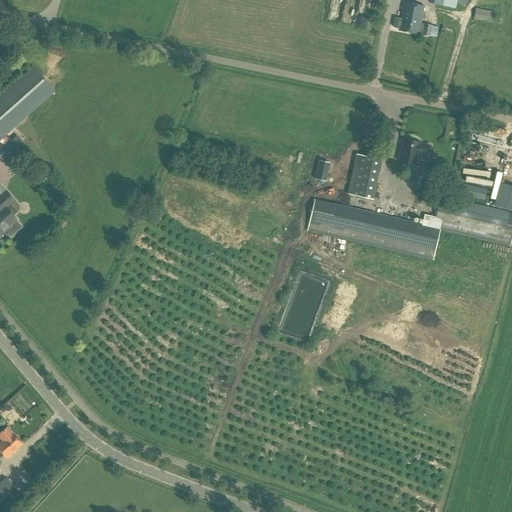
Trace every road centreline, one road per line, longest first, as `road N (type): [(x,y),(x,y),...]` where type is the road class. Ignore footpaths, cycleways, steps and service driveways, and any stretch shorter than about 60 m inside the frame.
road 1 (unclassified): [(511,120),(0,15)]
road 2 (secondary): [(254,511),(94,444),(0,339)]
